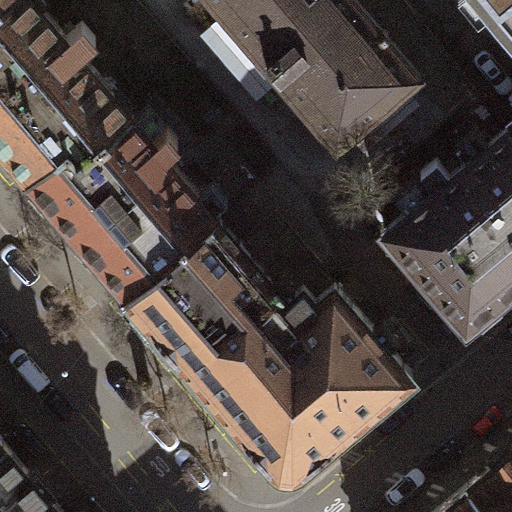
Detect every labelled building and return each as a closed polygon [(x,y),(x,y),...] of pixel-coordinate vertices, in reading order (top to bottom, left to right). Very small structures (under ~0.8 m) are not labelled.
[(0,141),(28,174),(69,139),(81,154),(133,110),(82,50),(97,37),(83,20),(67,34),(38,0),(3,0),(0,3),(0,141)] [(356,0),(212,0),(337,145),(420,74),(356,0)] [(511,0),(493,0),(511,22),(511,122),(509,125),(511,128),(511,0)] [(69,139),(28,174),(127,290),(220,212),(167,150),(179,140),(170,128),(157,139),(133,110),(81,154),(69,139)] [(467,326),(511,288),(511,128),(509,125),(385,228),(467,326)] [(272,460),(303,463),(413,369),(335,278),(317,294),(305,279),(289,292),(220,212),(127,290),(272,460)] [(67,511),(4,439),(0,442),(0,511),(67,511)] [(511,511),(511,444),(468,481),(494,511),(511,511)] [(494,511),(468,481),(430,511),(494,511)]
